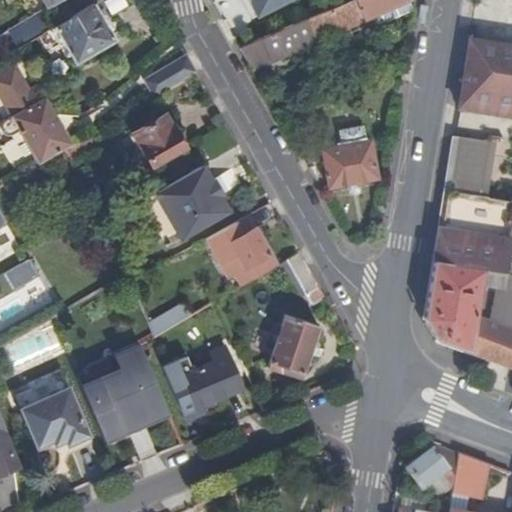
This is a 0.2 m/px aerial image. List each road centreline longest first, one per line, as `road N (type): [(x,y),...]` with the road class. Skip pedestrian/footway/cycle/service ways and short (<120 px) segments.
road 1 (residential): [(393,352),(322,249),(183,0)]
road 2 (residential): [(439,0),(397,240),(393,352)]
road 3 (residential): [(384,402),(118,511)]
road 4 (residential): [(393,352),(440,400),(511,430)]
